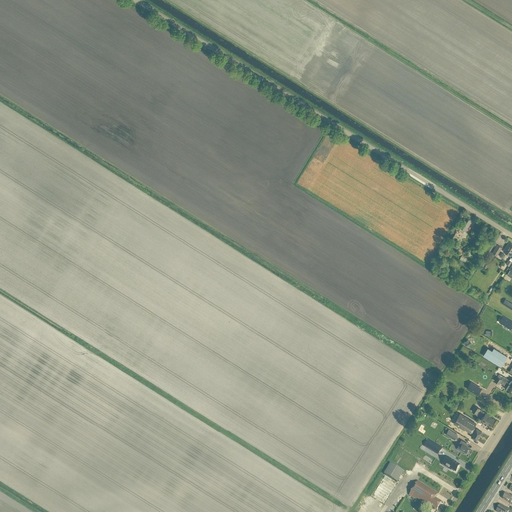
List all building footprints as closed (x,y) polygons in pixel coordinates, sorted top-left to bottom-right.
[(465,231),(471,222),(470,221),(471,219),(465,216),(458,226),(465,231)] [(454,240),(459,233),(454,230),(449,237),(454,240)] [(511,256),(511,253),(511,243),(509,241),(503,251),(511,256)] [(497,256),(502,247),(497,244),(492,253),(497,256)] [(511,303),(505,299),(503,302),(511,308),(511,303)] [(511,321),(503,316),(499,322),(510,329),(511,326),(511,321)] [(507,356),(494,348),(492,351),(487,348),(483,355),(487,358),(501,366),(507,356)] [(511,391),(511,385),(501,379),(497,376),(494,380),(499,383),(500,381),(506,385),(506,384),(507,385),(505,388),(511,393),(511,391)] [(501,379),(511,385),(511,377),(510,381),(509,380),(503,376),(501,379)] [(470,382),(467,388),(476,394),(480,388),(470,382)] [(498,391),(503,395),(506,389),(501,386),(498,391)] [(490,426),(494,419),(488,415),(489,414),(486,412),(481,420),(490,426)] [(460,416),(460,417),(458,419),(460,420),(459,422),(458,422),(458,423),(457,425),(457,424),(456,425),(464,430),(465,428),(468,430),(471,432),(471,431),(473,433),(471,436),(476,440),(482,431),(476,428),(474,432),(472,430),(476,424),(461,414),(460,416)] [(447,426),(463,436),(466,432),(450,422),(447,426)] [(459,445),(456,450),(465,455),(470,449),(464,445),(465,442),(460,439),(457,444),(459,445)] [(434,444),(430,450),(438,456),(442,449),(434,444)] [(462,466),(457,463),(458,463),(456,462),(449,457),(444,465),(453,471),(453,470),(457,473),(462,466)] [(384,504),(404,472),(391,464),(371,496),(384,504)] [(436,511),(441,503),(435,499),(438,494),(418,482),(409,496),(427,507),(427,506),(431,509),(432,508),(436,511)] [(511,497),(506,494),(502,499),(511,504),(511,502),(511,497)]
